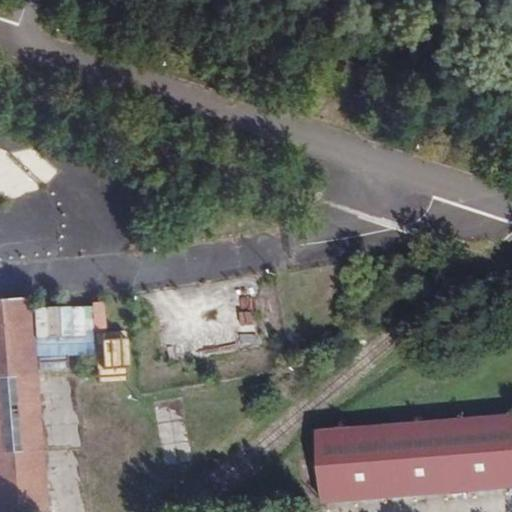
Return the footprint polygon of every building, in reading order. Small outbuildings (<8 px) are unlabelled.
[(160,320),(201,309),(194,285),(153,297),(160,320)] [(43,511),(25,296),(0,298),(0,511),(43,511)] [(232,350),(232,326),(246,326),(245,309),(213,309),(214,334),(224,334),(225,350),(232,350)] [(123,338),(94,339),(96,376),(124,375),(123,338)] [(511,415),(315,432),(320,504),(511,486),(511,415)]
